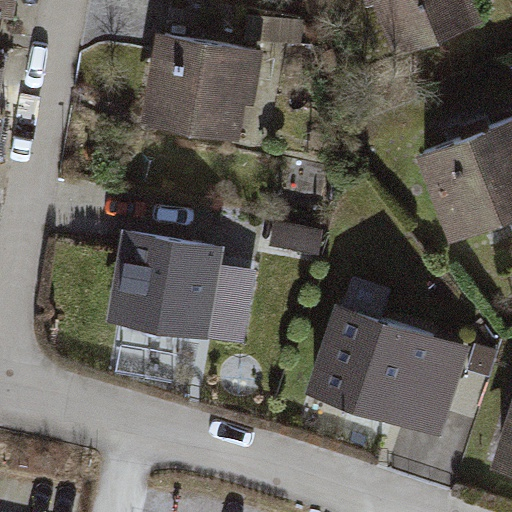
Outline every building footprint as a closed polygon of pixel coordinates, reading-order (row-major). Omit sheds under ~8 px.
[(12,0),(0,0),(0,6),(11,8),(12,0)] [(511,22),(501,0),(400,0),(425,59),(511,22)] [(261,46),(163,30),(149,115),(237,130),(247,71),(257,72),(261,46)] [(511,124),(449,147),(481,234),(511,222),(511,124)] [(327,226),(277,218),(273,242),(322,251),(327,226)] [(224,241),(129,226),(114,318),(209,333),(224,241)] [(457,336),(359,300),(329,381),(426,418),(457,336)]
